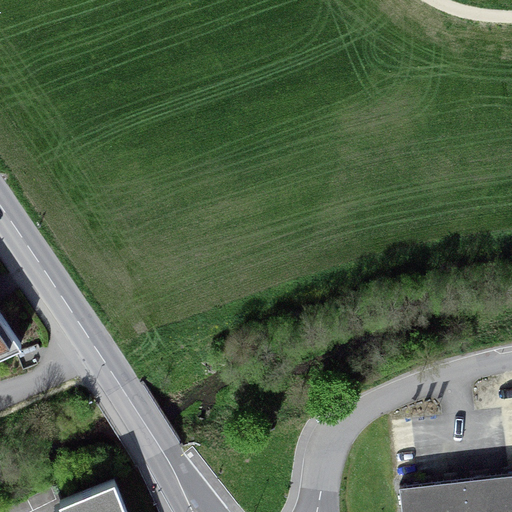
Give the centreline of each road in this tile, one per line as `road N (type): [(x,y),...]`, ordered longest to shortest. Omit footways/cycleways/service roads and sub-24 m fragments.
road 1 (secondary): [(199,511),(0,207)]
road 2 (unclassified): [(316,511),(329,440),(346,418),(380,398),(511,356)]
